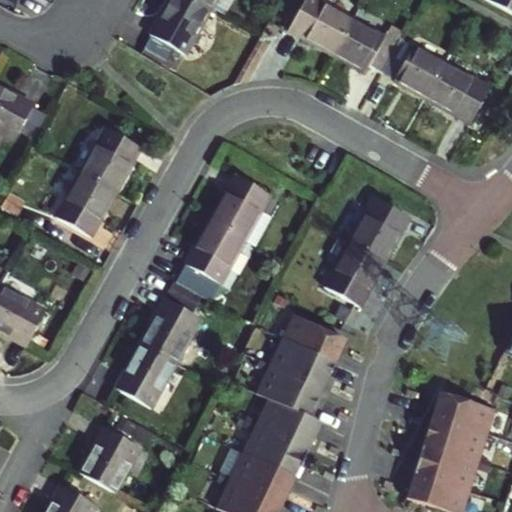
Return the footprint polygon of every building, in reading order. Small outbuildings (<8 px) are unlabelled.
[(185,55),(209,12),(188,0),(170,0),(151,36),(185,55)] [(188,0),(209,12),(216,0),(188,0)] [(307,0),(290,30),(334,55),(354,20),(318,0),(307,0)] [(511,0),(485,0),(511,15),(511,0)] [(385,38),(354,20),(334,55),(366,73),(370,67),(382,74),(401,39),(389,32),(385,38)] [(382,74),(389,79),(409,43),(401,39),(382,74)] [(409,43),(389,79),(426,99),(446,64),(409,43)] [(490,88),(446,64),(426,99),(470,124),(490,88)] [(0,87),(0,134),(13,141),(33,107),(0,87)] [(105,130),(80,173),(114,192),(139,149),(105,130)] [(114,192),(80,173),(55,217),(89,237),(114,192)] [(234,179),(209,224),(244,242),(255,247),(271,219),(260,212),(268,198),(234,179)] [(374,200),(350,244),(385,264),(409,220),(374,200)] [(219,287),(244,242),(209,224),(184,267),(219,287)] [(360,308),(385,264),(350,244),(325,288),(360,308)] [(45,312),(1,287),(0,288),(0,332),(25,347),(45,312)] [(166,300),(141,344),(175,364),(200,319),(166,300)] [(279,511),(281,509),(278,508),(280,502),(284,504),(307,455),(304,453),(307,447),(310,449),(322,424),(310,419),(322,394),(319,393),(321,387),(324,389),(347,341),(295,315),(257,393),(269,399),(217,508),(225,511),(279,511)] [(116,387),(152,407),(175,364),(141,344),(116,387)] [(115,390),(105,407),(128,420),(138,403),(115,390)] [(422,451),(407,500),(445,511),(464,511),(496,413),(439,395),(424,445),(427,447),(425,452),(422,451)] [(100,440),(81,474),(116,494),(135,459),(100,440)] [(93,511),(97,506),(62,486),(47,511),(93,511)]
